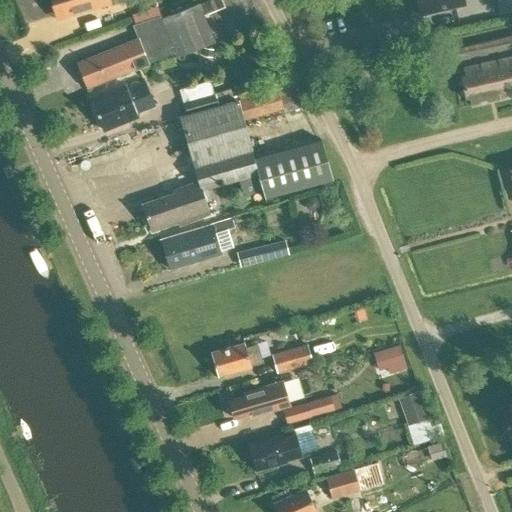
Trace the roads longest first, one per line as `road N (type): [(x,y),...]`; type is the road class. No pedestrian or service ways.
road 1 (residential): [(267,0),(366,201),(491,511)]
road 2 (tertiary): [(200,511),(0,64)]
